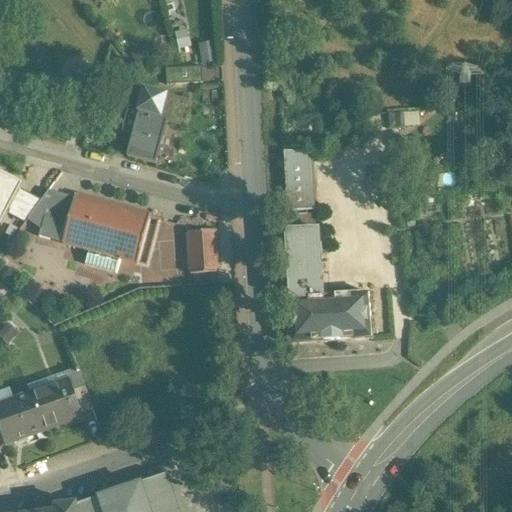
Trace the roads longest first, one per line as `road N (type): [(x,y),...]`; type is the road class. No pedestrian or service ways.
road 1 (residential): [(276,400),(0,498)]
road 2 (residential): [(0,141),(206,199),(254,204)]
road 3 (secondary): [(362,489),(416,424),(511,349)]
road 4 (secondary): [(254,204),(240,0)]
road 5 (secondary): [(276,400),(261,333),(254,204)]
road 6 (secondary): [(362,489),(305,439),(276,400)]
